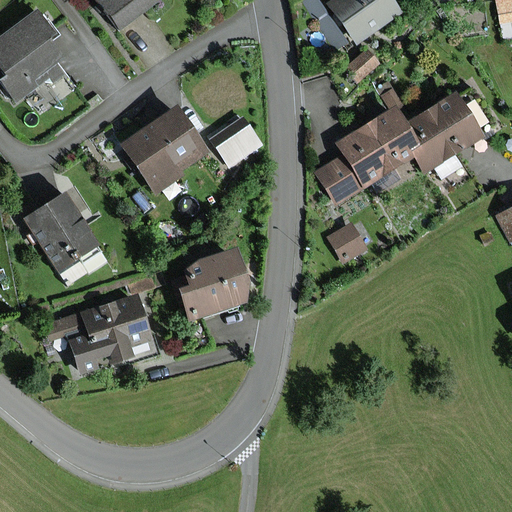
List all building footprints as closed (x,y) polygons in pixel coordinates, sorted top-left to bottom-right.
[(156,0),(92,0),(118,32),(157,1),(156,0)] [(302,0),(302,1),(336,49),(345,43),(314,0),(302,0)] [(383,0),(338,0),(331,5),(355,39),(378,24),(393,13),(383,0)] [(511,17),(511,0),(500,0),(496,1),(499,20),(511,17)] [(35,13),(0,38),(0,70),(4,77),(0,79),(0,83),(14,102),(35,86),(31,80),(60,58),(48,42),(45,38),(50,34),(35,13)] [(365,52),(347,68),(357,80),(376,64),(365,52)] [(451,152),(495,125),(471,87),(400,131),(414,152),(424,169),(451,152)] [(147,131),(123,147),(153,190),(198,155),(184,135),(188,133),(174,112),(147,131)] [(346,158),(363,184),(414,152),(400,131),(390,114),(347,141),(339,146),(346,158)] [(240,120),(209,141),(227,167),(258,145),(240,120)] [(451,152),(424,169),(453,215),(480,199),(451,152)] [(335,201),(363,184),(346,158),(319,175),(335,201)] [(62,195),(23,220),(40,246),(57,272),(96,246),(62,195)] [(511,209),(497,218),(511,243),(511,242),(511,209)] [(348,228),(330,238),(343,260),(361,250),(348,228)] [(176,274),(190,317),(200,313),(244,299),(230,257),(176,274)] [(160,273),(128,284),(132,295),(163,284),(160,273)] [(64,320),(80,373),(121,360),(125,358),(129,364),(158,356),(152,335),(145,338),(132,300),(64,320)] [(195,321),(168,330),(177,358),(204,349),(195,321)]
